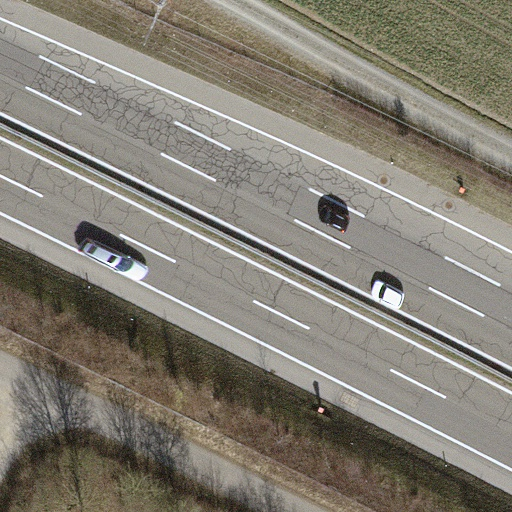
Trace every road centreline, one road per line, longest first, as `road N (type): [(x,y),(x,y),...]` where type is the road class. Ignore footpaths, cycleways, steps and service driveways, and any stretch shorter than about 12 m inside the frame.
road 1 (motorway): [(511,325),(0,70)]
road 2 (motorway): [(0,185),(511,434)]
road 3 (track): [(221,0),(511,154)]
road 4 (track): [(18,378),(285,511)]
